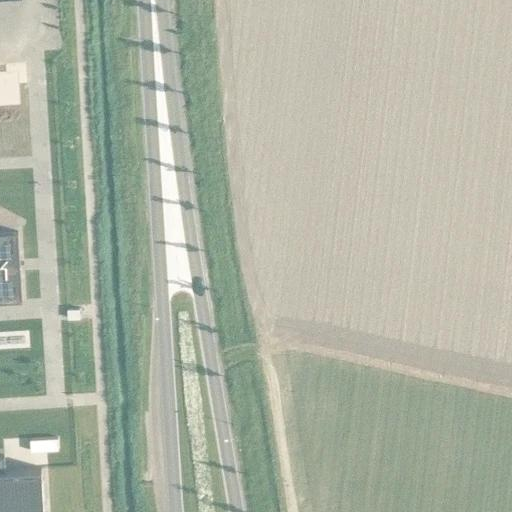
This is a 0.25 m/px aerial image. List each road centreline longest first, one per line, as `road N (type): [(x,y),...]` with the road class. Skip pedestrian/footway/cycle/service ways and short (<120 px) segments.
road 1 (secondary): [(240,511),(161,0)]
road 2 (secondary): [(151,0),(176,511)]
